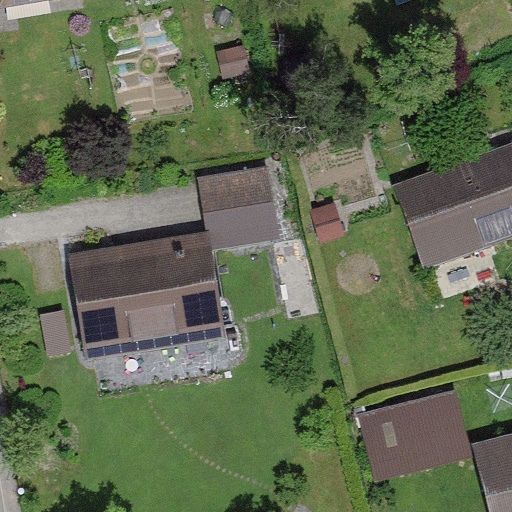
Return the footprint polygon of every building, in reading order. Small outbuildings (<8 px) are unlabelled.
[(0,0),(0,14),(83,0),(0,0)] [(511,149),(390,196),(421,279),(511,244),(511,149)] [(260,178),(198,186),(208,257),(270,249),(260,178)] [(82,366),(212,346),(196,244),(62,265),(71,320),(39,325),(44,360),(81,354),(82,366)] [(463,464),(449,402),(360,422),(375,485),(463,464)] [(511,511),(511,444),(469,456),(484,511),(511,511)]
